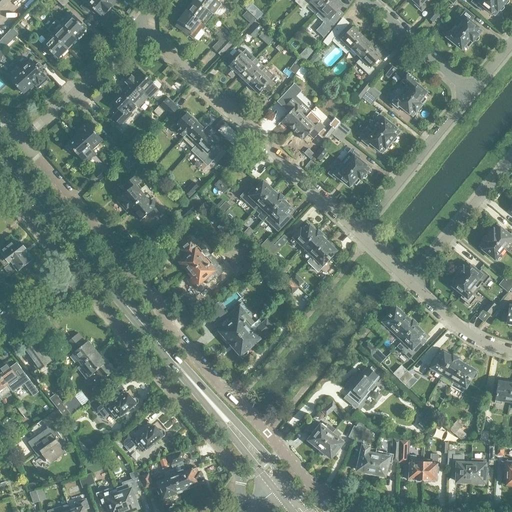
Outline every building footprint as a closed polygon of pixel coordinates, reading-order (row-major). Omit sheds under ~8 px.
[(86,0),(86,1),(84,4),(90,9),(92,7),(105,19),(109,14),(107,12),(113,6),(112,5),(112,6),(105,0),(86,0)] [(205,24),(213,14),(195,0),(187,10),(205,24)] [(195,0),(213,14),(214,14),(222,4),(217,0),(195,0)] [(303,0),(299,5),(302,9),(311,3),(319,11),(329,0),(303,0)] [(337,0),(329,0),(319,11),(316,14),(324,22),(316,31),(323,38),(343,14),(339,10),(343,5),(337,0)] [(412,0),(413,0),(411,2),(418,9),(423,3),(424,1),(428,5),(432,0),(412,0)] [(503,6),(504,5),(497,0),(472,0),(471,2),(482,11),(485,7),(494,15),(497,11),(499,12),(499,11),(502,11),(504,8),(503,6)] [(32,7),(28,11),(33,16),(37,11),(32,7)] [(258,19),(263,14),(259,9),(254,15),(258,19)] [(187,10),(179,21),(186,26),(182,30),(193,38),(201,29),(203,30),(207,25),(205,24),(187,10)] [(252,24),(256,19),(247,10),(242,16),(252,24)] [(433,23),(440,14),(434,10),(427,18),(433,23)] [(460,21),(455,26),(474,42),(475,41),(477,41),(479,38),(479,36),(479,35),(478,34),(482,30),(470,21),(473,17),(465,10),(457,18),(460,21)] [(73,35),(77,39),(83,33),(82,32),(85,28),(70,14),(66,18),(68,20),(63,25),(73,35)] [(340,21),(323,42),(327,46),(336,35),(351,49),(363,37),(363,36),(349,24),(344,29),(343,28),(345,26),(340,21)] [(13,27),(20,35),(26,29),(18,22),(13,27)] [(257,23),(241,39),(247,45),(263,28),(257,23)] [(67,47),(70,44),(71,45),(77,39),(73,35),(63,25),(58,31),(56,29),(52,33),(67,47)] [(448,30),(444,35),(461,49),(465,45),(468,47),(473,41),(455,26),(450,32),(448,30)] [(15,40),(20,35),(13,27),(7,33),(15,40)] [(67,47),(52,33),(51,33),(53,35),(48,40),(46,39),(42,43),(57,57),(61,54),(62,55),(68,48),(67,47)] [(221,39),(229,47),(233,44),(224,36),(221,39)] [(360,58),(374,44),(371,42),(370,43),(363,37),(363,36),(351,49),(360,58)] [(221,56),(229,47),(221,39),(213,47),(221,56)] [(280,52),(286,47),(281,42),(276,48),(280,52)] [(360,58),(356,63),(368,74),(373,69),(371,67),(380,58),(383,60),(389,54),(379,45),(377,47),(374,44),(360,58)] [(248,59),(239,50),(232,57),(235,60),(225,71),(233,78),(237,73),(240,75),(251,63),(255,59),(251,55),(248,59)] [(314,57),(309,63),(314,67),(319,61),(314,57)] [(34,84),(33,84),(37,88),(48,78),(30,59),(20,68),(17,65),(34,84)] [(251,63),(240,75),(249,84),(247,86),(265,68),(255,59),(251,63)] [(295,74),(304,64),(298,59),(290,70),(295,74)] [(388,77),(395,68),(390,64),(383,73),(388,77)] [(23,93),(33,84),(34,84),(17,65),(7,75),(23,93)] [(274,77),(265,68),(247,86),(251,90),(253,88),(259,94),(265,88),(268,91),(275,84),(271,81),(274,77)] [(129,79),(144,93),(153,83),(139,70),(133,77),(132,76),(129,79)] [(403,90),(422,106),(421,105),(426,99),(423,96),(427,92),(415,82),(417,80),(409,73),(398,86),(403,90)] [(130,85),(122,93),(133,104),(136,106),(138,108),(148,97),(144,93),(129,79),(126,82),(130,85)] [(366,91),(371,85),(366,81),(355,94),(361,98),(366,91)] [(366,91),(377,100),(382,94),(371,85),(366,91)] [(417,113),(422,106),(403,90),(399,96),(398,95),(391,103),(398,109),(401,106),(412,116),(416,112),(417,113)] [(372,106),(377,100),(366,91),(361,98),(372,106)] [(136,106),(133,104),(122,93),(113,103),(123,112),(119,116),(124,120),(127,116),(129,118),(133,113),(131,111),(136,106)] [(164,110),(172,101),(168,97),(159,106),(164,110)] [(291,111),(281,122),(286,127),(288,125),(294,130),(306,116),(303,113),(305,110),(298,104),(300,103),(294,98),(286,107),(291,111)] [(172,101),(164,110),(170,117),(179,108),(172,101)] [(159,115),(164,110),(159,106),(155,111),(159,115)] [(186,133),(197,122),(187,113),(173,129),(177,133),(179,131),(185,136),(187,134),(186,133)] [(295,129),(294,130),(304,140),(310,133),(313,136),(323,125),(309,113),(306,116),(295,129)] [(376,130),(392,143),(397,137),(396,136),(400,131),(379,115),(371,126),(376,130)] [(76,131),(95,153),(96,153),(93,149),(103,140),(86,121),(76,131)] [(193,149),(197,144),(211,129),(208,126),(205,130),(197,122),(186,133),(187,134),(185,136),(182,139),(193,149)] [(336,128),(346,136),(351,131),(341,122),(336,128)] [(331,134),(335,130),(329,125),(321,135),(327,140),(331,134)] [(341,143),(346,136),(336,128),(335,130),(331,134),(341,143)] [(211,129),(197,144),(207,153),(220,139),(213,133),(214,132),(211,129)] [(387,149),(392,143),(376,130),(371,135),(368,132),(366,134),(366,133),(364,136),(362,134),(360,138),(369,145),(370,143),(382,153),(386,148),(387,149)] [(85,162),(95,153),(76,131),(75,131),(79,135),(65,146),(70,152),(74,149),(85,162)] [(129,142),(123,146),(131,156),(137,151),(129,142)] [(123,146),(118,151),(126,161),(131,156),(123,146)] [(320,160),(327,152),(321,148),(315,156),(320,160)] [(361,180),(362,179),(367,173),(366,172),(370,168),(358,158),(360,156),(351,149),(340,162),(343,164),(361,180)] [(126,161),(131,166),(142,157),(137,151),(126,161)] [(165,169),(169,173),(178,164),(173,160),(165,169)] [(361,180),(343,164),(338,170),(334,169),(330,170),(327,174),(335,180),(338,177),(349,187),(352,183),(355,185),(360,179),(361,180)] [(109,173),(103,166),(94,174),(100,181),(109,173)] [(142,188),(138,183),(139,182),(135,177),(126,184),(130,189),(118,199),(127,211),(149,193),(148,193),(150,191),(146,185),(142,188)] [(223,192),(228,187),(221,180),(216,185),(223,192)] [(184,192),(189,197),(200,187),(194,181),(184,192)] [(255,210),(273,191),(263,182),(262,182),(262,181),(261,181),(260,181),(259,181),(258,182),(257,183),(257,184),(257,185),(257,186),(257,187),(258,188),(256,189),(252,185),(241,196),(255,210)] [(279,197),(273,191),(260,205),(255,210),(259,214),(257,216),(263,222),(270,214),(269,214),(283,200),(284,199),(280,195),(279,197)] [(149,193),(127,211),(131,208),(140,220),(149,213),(152,216),(161,209),(149,193)] [(292,210),(283,200),(269,214),(270,214),(274,219),(272,221),(277,225),(292,210)] [(223,214),(230,206),(226,202),(218,210),(223,214)] [(185,219),(195,210),(189,204),(179,213),(185,219)] [(317,233),(316,233),(307,224),(292,240),(297,244),(298,242),(303,246),(304,247),(317,233)] [(487,235),(504,248),(508,243),(510,244),(511,241),(511,237),(497,225),(494,230),(493,229),(487,235)] [(244,232),(248,236),(253,230),(249,226),(244,232)] [(304,247),(303,246),(301,248),(306,253),(308,251),(312,255),(313,256),(326,242),(321,237),(322,235),(318,231),(316,233),(317,233),(304,247)] [(271,258),(279,250),(289,240),(284,235),(274,245),(266,253),(271,258)] [(499,254),(504,248),(487,235),(482,241),(483,242),(479,247),(496,261),(501,255),(499,254)] [(265,251),(272,243),(267,238),(260,247),(265,251)] [(180,262),(189,272),(209,255),(204,249),(201,251),(190,239),(180,247),(188,255),(180,262)] [(10,261),(25,250),(25,249),(26,249),(20,241),(17,244),(14,240),(1,250),(4,255),(0,257),(0,259),(5,265),(10,261)] [(336,256),(336,255),(336,254),(336,253),(336,252),(335,252),(336,251),(326,242),(313,256),(312,255),(310,257),(311,258),(307,262),(312,266),(317,260),(323,265),(330,257),(331,258),(332,258),(333,258),(334,258),(335,257),(336,257),(336,256)] [(25,250),(10,261),(11,262),(4,267),(10,275),(17,269),(18,270),(25,264),(28,268),(35,263),(32,259),(25,250)] [(209,255),(189,272),(187,274),(191,278),(188,280),(194,288),(215,271),(210,265),(214,261),(209,255)] [(254,258),(248,263),(254,270),(260,264),(254,258)] [(457,273),(458,273),(473,285),(477,280),(479,282),(484,276),(466,262),(463,267),(462,266),(457,273)] [(245,277),(254,270),(248,263),(239,271),(245,277)] [(283,269),(287,273),(292,267),(288,263),(283,269)] [(472,305),(478,297),(474,294),(478,290),(473,285),(458,273),(453,279),(456,282),(452,286),(463,295),(462,297),(472,305)] [(511,287),(511,286),(511,276),(507,273),(502,279),(511,287)] [(299,286),(303,282),(295,274),(291,279),(299,286)] [(509,290),(511,287),(502,279),(498,285),(507,292),(509,290)] [(292,293),(297,288),(289,280),(284,285),(292,293)] [(483,321),(490,313),(497,305),(491,301),(478,317),(483,321)] [(231,343),(249,327),(244,321),(248,317),(245,314),(248,311),(242,304),(227,316),(232,322),(220,332),(220,333),(219,334),(219,335),(220,336),(220,337),(221,337),(222,338),(223,338),(224,338),(225,337),(231,343)] [(511,323),(511,305),(509,305),(508,314),(503,313),(502,321),(506,322),(506,323),(511,323)] [(220,316),(225,312),(220,307),(215,312),(220,316)] [(391,333),(405,317),(396,308),(395,309),(394,308),(393,308),(392,308),(391,308),(390,308),(390,309),(389,309),(389,310),(389,311),(389,312),(389,313),(390,314),(379,327),(388,335),(391,333)] [(405,317),(391,333),(391,334),(393,332),(398,336),(396,338),(401,343),(403,341),(402,340),(415,325),(416,326),(418,324),(413,320),(412,322),(405,317)] [(259,319),(249,327),(231,343),(241,356),(242,356),(243,356),(244,356),(245,356),(246,356),(247,355),(247,354),(248,353),(248,352),(248,351),(247,350),(247,349),(268,331),(266,329),(270,325),(266,320),(262,323),(259,319)] [(426,335),(416,326),(415,325),(402,340),(403,341),(408,345),(406,347),(410,351),(426,335)] [(71,337),(71,338),(65,342),(79,359),(77,360),(80,364),(96,351),(87,340),(86,341),(81,336),(75,341),(71,337)] [(39,369),(51,360),(41,347),(42,347),(37,339),(24,349),(39,369)] [(370,355),(375,349),(366,341),(361,346),(370,355)] [(96,351),(80,364),(83,368),(85,367),(90,373),(96,368),(103,377),(106,374),(107,375),(110,373),(109,372),(111,370),(104,362),(105,361),(96,351)] [(442,377),(454,355),(453,355),(452,357),(441,351),(430,370),(435,373),(437,370),(442,374),(441,376),(442,377)] [(382,352),(377,357),(381,361),(386,356),(382,352)] [(448,377),(454,381),(464,364),(457,360),(458,358),(454,355),(442,377),(447,379),(448,377)] [(0,366),(0,375),(7,384),(17,377),(6,362),(0,366)] [(454,381),(451,386),(462,393),(471,377),(472,378),(473,378),(474,378),(474,377),(475,377),(476,376),(476,375),(476,374),(476,373),(476,372),(475,372),(475,371),(475,370),(464,364),(454,381)] [(400,379),(408,371),(402,366),(395,374),(400,379)] [(372,382),(376,377),(366,369),(363,373),(359,370),(347,385),(360,395),(363,397),(368,390),(366,388),(371,381),(372,382)] [(408,371),(400,379),(405,384),(413,375),(408,371)] [(7,384),(0,375),(0,396),(10,389),(7,384)] [(28,378),(22,382),(32,396),(38,392),(28,378)] [(510,401),(511,383),(511,380),(505,380),(505,382),(499,381),(496,402),(502,403),(502,400),(510,401)] [(71,414),(63,404),(64,403),(55,393),(49,398),(57,408),(64,417),(65,419),(71,414)] [(124,393),(107,407),(117,420),(137,403),(136,403),(138,402),(138,401),(138,399),(138,398),(137,397),(136,397),(135,396),(134,396),(133,397),(132,398),(128,393),(126,395),(124,393)] [(63,404),(71,414),(82,405),(75,395),(64,403),(63,404)] [(88,403),(91,407),(100,400),(96,396),(88,403)] [(358,409),(347,397),(339,404),(350,416),(358,409)] [(429,398),(425,405),(430,408),(434,401),(429,398)] [(100,400),(91,407),(97,413),(106,405),(101,399),(100,400)] [(333,401),(321,410),(326,416),(338,406),(333,401)] [(17,409),(21,415),(26,412),(22,405),(17,409)] [(49,463),(65,452),(59,442),(63,439),(52,425),(64,417),(57,408),(42,419),(48,428),(28,442),(38,456),(42,454),(49,463)] [(0,426),(11,433),(15,427),(0,417),(0,426)] [(355,440),(364,422),(359,420),(356,426),(354,425),(349,437),(355,440)] [(449,429),(461,440),(466,435),(460,429),(463,426),(457,420),(449,429)] [(364,422),(355,440),(362,443),(368,432),(366,430),(369,425),(364,422)] [(319,451),(331,434),(335,430),(328,424),(326,426),(322,423),(317,430),(316,429),(311,435),(312,436),(310,438),(310,439),(310,440),(310,441),(310,442),(314,444),(313,447),(319,451)] [(128,432),(119,439),(118,438),(115,440),(121,446),(123,444),(130,452),(138,445),(144,452),(164,434),(165,434),(165,433),(165,432),(165,431),(164,430),(163,429),(162,429),(160,429),(159,430),(155,426),(153,427),(151,425),(134,439),(128,432)] [(504,444),(504,443),(504,439),(488,438),(489,430),(481,429),(479,441),(504,444)] [(335,453),(340,447),(339,447),(344,440),(339,437),(341,434),(335,430),(331,434),(319,451),(323,454),(326,453),(329,456),(330,456),(331,456),(332,456),(332,455),(334,453),(335,453)] [(399,460),(400,440),(393,437),(392,449),(387,448),(385,454),(384,454),(383,456),(376,454),(372,470),(371,475),(377,476),(378,475),(382,475),(382,476),(383,475),(384,475),(385,474),(386,470),(387,471),(389,463),(388,463),(389,456),(391,457),(392,458),(399,460)] [(422,478),(423,459),(417,458),(418,455),(410,454),(410,440),(400,440),(399,460),(399,461),(409,462),(408,479),(422,480),(422,478)] [(449,442),(448,453),(456,454),(456,449),(459,449),(459,442),(449,442)] [(496,455),(497,444),(489,443),(489,459),(496,460),(496,455)] [(112,444),(104,452),(107,458),(119,453),(112,444)] [(497,444),(496,455),(505,455),(505,444),(497,444)] [(372,470),(376,454),(368,453),(368,450),(362,449),(361,457),(359,456),(357,464),(359,464),(358,468),(358,469),(359,470),(364,471),(364,473),(371,475),(372,470)] [(19,456),(22,464),(30,459),(26,452),(19,456)] [(173,469),(181,491),(189,488),(188,486),(197,483),(196,481),(201,479),(202,477),(200,473),(198,472),(196,473),(194,467),(186,470),(182,462),(184,461),(181,452),(167,457),(171,466),(172,466),(173,469)] [(436,481),(437,456),(431,456),(431,458),(423,457),(423,459),(422,478),(422,480),(436,481)] [(486,463),(486,457),(481,456),(480,460),(472,460),(471,464),(471,484),(477,484),(478,483),(484,483),(484,477),(485,477),(486,470),(485,470),(485,463),(486,463)] [(162,467),(169,465),(166,457),(160,459),(162,467)] [(471,484),(471,464),(464,464),(464,461),(458,461),(457,468),(456,468),(456,476),(457,476),(457,482),(462,482),(463,483),(471,484)] [(123,483),(116,485),(125,511),(138,507),(133,493),(137,492),(136,489),(144,487),(137,468),(130,471),(132,477),(122,480),(123,483)] [(167,478),(154,482),(159,495),(164,493),(165,497),(181,491),(173,469),(165,472),(167,478)] [(84,474),(88,484),(95,482),(91,471),(84,474)] [(148,473),(141,476),(145,486),(152,484),(148,473)] [(82,486),(88,484),(84,474),(78,476),(82,486)] [(110,511),(121,511),(125,511),(116,485),(96,492),(101,504),(107,502),(110,511)] [(35,489),(39,499),(46,497),(42,486),(35,489)] [(33,501),(39,499),(35,489),(29,491),(33,501)] [(70,511),(84,511),(83,508),(88,507),(85,498),(74,502),(77,509),(70,511)]
